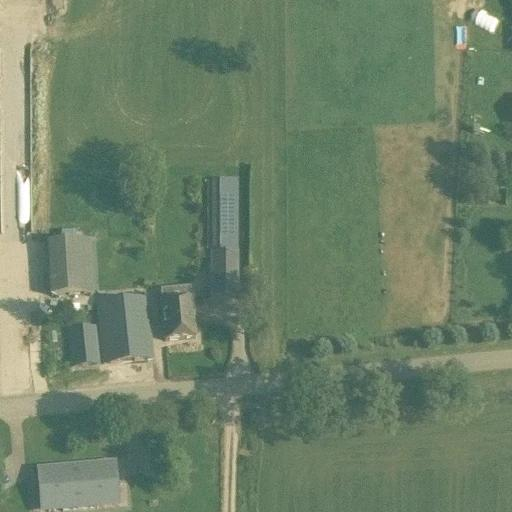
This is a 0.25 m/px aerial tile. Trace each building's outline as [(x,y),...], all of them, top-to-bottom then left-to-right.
[(238,280),(237,181),(218,182),(219,255),(209,255),(210,280),(238,280)] [(156,191),(139,192),(141,226),(158,225),(156,191)] [(53,296),(98,294),(95,239),(50,241),(53,296)] [(145,300),(96,306),(102,365),(152,359),(145,300)] [(191,302),(160,304),(164,342),(194,339),(191,302)] [(94,330),(67,333),(70,368),(98,365),(94,330)] [(95,499),(118,497),(115,463),(35,470),(38,504),(60,502),(60,511),(96,509),(95,499)]
